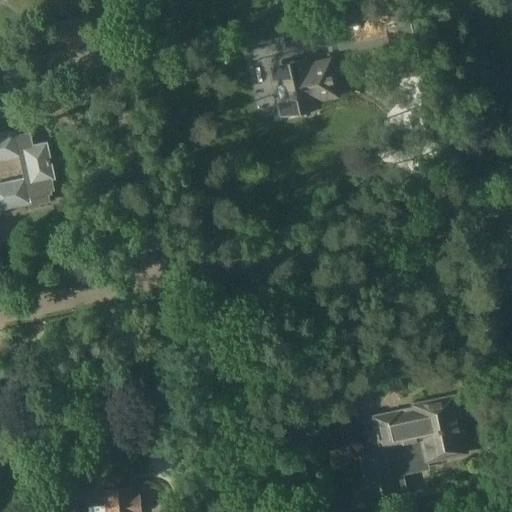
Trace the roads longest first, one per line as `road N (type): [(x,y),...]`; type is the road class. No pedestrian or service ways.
road 1 (residential): [(163,273),(511,199)]
road 2 (residential): [(163,273),(98,0)]
road 3 (residential): [(0,310),(163,273)]
